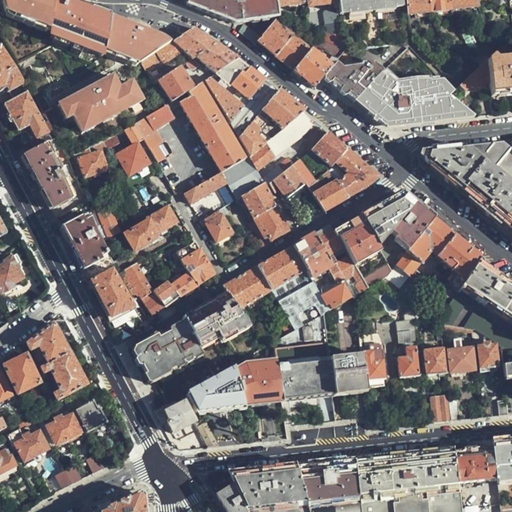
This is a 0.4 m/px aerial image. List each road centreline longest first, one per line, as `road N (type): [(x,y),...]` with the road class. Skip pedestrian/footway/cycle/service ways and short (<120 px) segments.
road 1 (residential): [(158,463),(511,428)]
road 2 (residential): [(158,4),(218,27),(389,156)]
road 3 (residential): [(401,173),(222,279)]
road 4 (primary): [(68,290),(158,463)]
road 5 (residential): [(401,173),(511,264)]
road 6 (primary): [(5,173),(68,290)]
road 7 (residential): [(389,156),(411,141),(511,128)]
